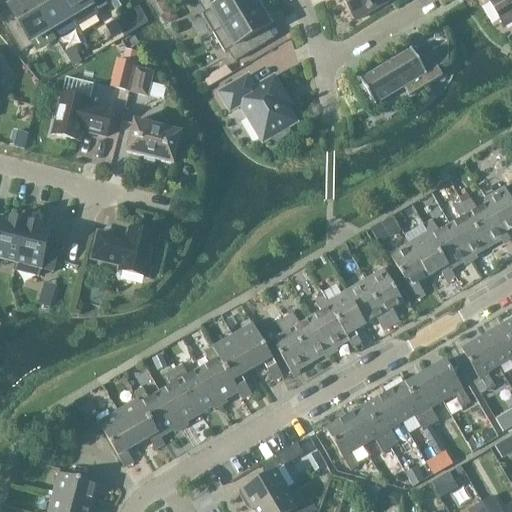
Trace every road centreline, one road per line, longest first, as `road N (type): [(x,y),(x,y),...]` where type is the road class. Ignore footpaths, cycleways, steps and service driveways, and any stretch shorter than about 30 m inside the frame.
road 1 (residential): [(139,511),(157,491),(511,290)]
road 2 (residential): [(161,207),(0,167)]
